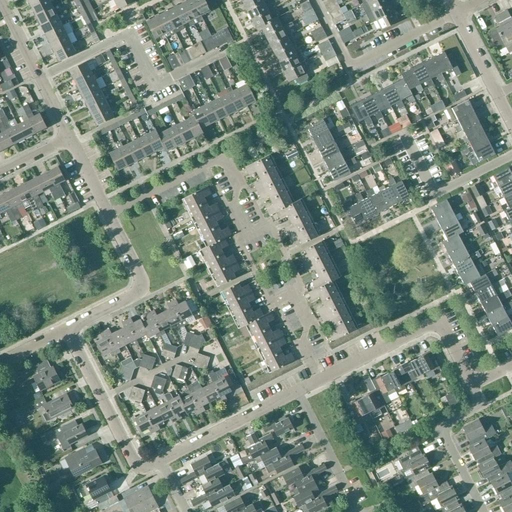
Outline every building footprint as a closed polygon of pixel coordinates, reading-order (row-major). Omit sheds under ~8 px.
[(44,0),(30,7),(33,13),(32,14),(34,17),(35,16),(52,8),(52,7),(48,0),(44,0)] [(84,3),(89,12),(93,9),(88,0),(84,3)] [(113,0),(116,5),(113,6),(115,10),(134,0),(113,0)] [(192,20),(194,25),(203,20),(201,16),(200,16),(192,0),(189,0),(186,2),(185,1),(181,2),(182,4),(182,3),(191,21),(192,20)] [(192,0),(200,16),(201,16),(209,11),(203,0),(192,0)] [(245,0),(242,2),(241,1),(240,2),(241,6),(243,5),(246,10),(246,11),(263,2),(266,0),(245,0)] [(299,10),(306,7),(302,0),(295,3),(299,10)] [(327,11),(338,5),(335,0),(325,0),(322,2),(327,11)] [(363,4),(361,5),(366,14),(371,12),(388,3),(388,2),(386,0),(371,0),(367,2),(366,2),(363,4)] [(371,24),(376,21),(393,12),(393,11),(390,6),(392,4),(389,1),(388,2),(388,3),(371,12),(366,14),(371,24)] [(246,11),(246,10),(245,11),(246,15),(248,14),(251,20),(268,11),(272,9),(270,5),(266,7),(263,2),(246,11)] [(182,25),(187,22),(190,27),(194,25),(192,20),(191,21),(182,3),(182,4),(176,6),(176,5),(172,7),(173,8),(182,25)] [(59,4),(52,7),(52,8),(35,16),(38,22),(37,23),(38,26),(40,26),(40,25),(57,17),(54,12),(61,8),(59,4)] [(76,7),(81,16),(85,14),(81,4),(76,7)] [(331,20),(343,14),(340,9),(338,5),(327,11),(331,20)] [(164,13),(174,34),(184,28),(182,25),(173,8),(167,11),(167,10),(163,12),(164,13)] [(315,14),(312,8),(301,14),(304,19),(315,14)] [(93,9),(89,12),(93,21),(98,19),(93,9)] [(260,27),(277,19),(275,13),(270,16),(268,11),(251,20),(249,20),(250,24),(253,24),(256,29),(259,28),(261,27),(260,27)] [(393,12),(376,21),(381,30),(398,21),(394,15),(396,13),(394,11),(393,11),(393,12)] [(507,11),(501,14),(511,36),(511,21),(507,11)] [(40,25),(40,26),(43,31),(41,32),(43,35),(44,35),(44,34),(61,26),(59,21),(65,17),(63,13),(57,17),(40,25)] [(164,13),(158,16),(157,14),(154,16),(155,17),(165,38),(174,34),(164,13)] [(81,16),(85,25),(90,23),(85,14),(81,16)] [(315,14),(304,19),(306,24),(317,19),(315,14)] [(331,20),(334,26),(345,20),(343,14),(331,20)] [(511,36),(501,14),(495,17),(500,27),(496,29),(507,51),(508,54),(511,51),(511,36)] [(155,17),(149,20),(148,19),(145,21),(154,39),(160,36),(162,40),(165,38),(155,17)] [(280,23),(277,19),(260,27),(261,27),(259,28),(259,31),(262,30),(264,35),(265,36),(286,25),(284,21),(280,23)] [(90,23),(85,25),(90,34),(95,32),(90,23)] [(266,39),(269,45),(286,36),(291,34),(286,25),(265,36),(264,35),(263,36),(264,40),(266,39)] [(44,34),(44,35),(47,40),(46,41),(48,45),(49,44),(66,35),(61,26),(44,34)] [(324,32),(321,27),(310,32),(313,37),(324,32)] [(341,39),(352,33),(349,27),(337,32),(341,39)] [(210,36),(216,47),(220,45),(226,42),(227,44),(233,41),(227,28),(221,31),(210,36)] [(507,51),(496,29),(489,33),(500,55),(507,51)] [(95,32),(90,34),(95,44),(99,41),(95,32)] [(324,32),(313,37),(316,43),(327,37),(324,32)] [(341,39),(343,44),(355,38),(352,33),(341,39)] [(54,53),(71,45),(66,35),(49,44),(52,50),(51,50),(52,54),(54,53)] [(210,36),(202,41),(207,51),(216,47),(210,36)] [(271,48),(274,54),(291,46),(291,45),(295,43),(293,39),(289,41),(286,36),(269,45),(268,46),(268,49),(271,48)] [(317,45),(321,54),(332,48),(328,40),(317,45)] [(192,45),(198,57),(206,52),(200,41),(196,44),(192,45)] [(54,53),(56,59),(55,59),(57,63),(75,54),(71,45),(54,53)] [(198,57),(192,45),(185,49),(191,60),(198,57)] [(274,54),(272,55),(273,58),(276,58),(279,63),(279,64),(300,53),(298,48),(294,50),(291,46),(274,54)] [(332,48),(321,54),(325,61),(336,56),(332,48)] [(105,52),(110,61),(114,59),(110,51),(109,50),(105,52)] [(183,50),(178,53),(183,64),(188,61),(183,50)] [(174,55),(180,66),(183,64),(178,53),(174,55)] [(280,67),(283,72),(283,73),(305,62),(300,53),(279,64),(279,63),(277,64),(278,67),(280,67)] [(443,53),(432,58),(440,74),(446,71),(448,74),(453,71),(456,76),(460,74),(450,54),(445,57),(443,53)] [(180,66),(174,55),(167,58),(172,69),(180,66)] [(101,56),(95,59),(98,65),(105,62),(101,56)] [(226,56),(222,58),(228,69),(231,67),(226,56)] [(85,62),(69,71),(72,77),(70,77),(72,81),(73,80),(90,71),(95,69),(94,67),(98,65),(95,59),(94,58),(85,62)] [(228,69),(222,58),(219,60),(224,71),(228,69)] [(421,64),(430,82),(436,79),(437,81),(439,85),(444,82),(441,76),(432,58),(421,64)] [(110,61),(115,71),(119,68),(114,59),(110,61)] [(283,73),(283,72),(282,73),(283,76),(285,76),(288,82),(295,78),(297,83),(300,84),(307,80),(308,77),(305,72),(309,70),(305,62),(283,73)] [(421,64),(410,70),(419,87),(425,84),(427,87),(428,90),(433,87),(430,82),(421,64)] [(511,65),(503,69),(506,75),(511,72),(511,65)] [(208,66),(204,68),(209,78),(213,76),(208,66)] [(115,71),(119,80),(123,78),(119,68),(115,71)] [(209,78),(204,68),(200,69),(206,80),(209,78)] [(408,93),(409,93),(414,90),(415,93),(415,92),(417,96),(422,93),(419,87),(410,70),(399,75),(402,80),(408,93)] [(73,80),(76,86),(75,87),(76,90),(78,89),(95,81),(90,71),(73,80)] [(185,77),(191,88),(194,86),(189,75),(185,77)] [(191,88),(185,77),(178,80),(183,91),(191,88)] [(123,78),(119,80),(124,89),(128,87),(123,78)] [(0,84),(0,86),(3,92),(13,87),(10,80),(0,84)] [(402,80),(391,85),(400,103),(406,100),(409,106),(414,104),(413,100),(409,93),(408,93),(402,80)] [(99,90),(95,81),(78,89),(81,95),(80,96),(81,99),(82,99),(82,98),(99,90)] [(237,89),(246,106),(252,103),(252,105),(256,103),(247,84),(237,89)] [(381,91),(390,108),(395,106),(398,112),(404,110),(400,103),(391,85),(381,91)] [(229,93),(228,94),(236,111),(237,111),(242,108),(243,109),(246,108),(246,106),(237,89),(233,91),(230,86),(226,89),(229,93)] [(116,87),(107,92),(109,96),(118,92),(116,87)] [(124,89),(128,98),(133,96),(128,87),(124,89)] [(104,99),(99,90),(82,98),(82,99),(85,104),(84,105),(86,109),(87,108),(87,107),(104,99)] [(7,94),(10,100),(16,97),(13,91),(7,94)] [(381,91),(370,96),(379,114),(390,108),(381,91)] [(465,98),(464,97),(462,92),(452,98),(454,103),(465,98)] [(172,99),(175,103),(184,99),(182,94),(172,99)] [(236,111),(228,94),(219,98),(227,116),(227,115),(233,112),(234,114),(238,112),(237,111),(236,111)] [(133,108),(137,106),(133,96),(128,98),(133,108)] [(370,96),(359,102),(368,119),(374,116),(377,123),(382,120),(370,96)] [(210,103),(218,120),(224,117),(225,119),(228,117),(227,115),(227,116),(219,98),(210,103)] [(87,107),(87,108),(90,114),(89,114),(90,118),(92,117),(92,116),(109,108),(104,99),(87,107)] [(163,103),(165,108),(175,103),(172,99),(163,103)] [(371,126),(368,119),(359,102),(348,107),(357,125),(363,122),(366,128),(367,128),(371,126)] [(440,102),(435,104),(439,111),(444,109),(443,107),(440,102)] [(456,121),(473,112),(467,102),(450,110),(453,116),(450,117),(449,118),(451,124),(456,121)] [(154,108),(156,112),(165,108),(163,103),(154,108)] [(218,120),(210,103),(200,108),(209,125),(209,124),(215,122),(215,123),(219,122),(218,120)] [(22,107),(35,134),(46,128),(39,114),(33,117),(26,105),(22,107)] [(191,112),(193,117),(193,116),(200,129),(206,126),(207,128),(210,126),(209,124),(209,125),(200,108),(195,110),(193,106),(189,108),(191,112)] [(23,122),(17,125),(24,139),(35,134),(22,107),(17,110),(23,122)] [(92,116),(92,117),(95,123),(93,123),(95,127),(113,118),(109,108),(92,116)] [(154,108),(146,112),(145,112),(146,113),(145,113),(147,117),(156,112),(154,108)] [(348,115),(345,108),(339,112),(342,118),(348,115)] [(135,113),(137,118),(145,113),(146,113),(145,112),(146,112),(144,109),(135,113)] [(461,132),(478,123),(473,112),(456,121),(459,127),(454,129),(457,134),(461,132)] [(137,118),(135,113),(125,118),(128,122),(137,118)] [(397,122),(401,130),(411,124),(406,114),(397,119),(398,122),(397,122)] [(0,118),(0,119),(13,145),(24,139),(17,125),(14,119),(8,122),(5,116),(0,118)] [(203,135),(200,129),(193,116),(193,117),(184,121),(193,139),(193,138),(199,135),(199,137),(203,135)] [(430,117),(423,121),(428,131),(435,127),(430,117)] [(116,122),(118,127),(128,122),(125,118),(116,122)] [(0,146),(2,150),(13,145),(0,119),(0,131),(1,133),(0,133),(0,146)] [(305,129),(311,139),(328,131),(325,126),(328,124),(325,119),(305,129)] [(184,121),(175,126),(184,143),(190,140),(190,142),(194,140),(193,138),(193,139),(184,121)] [(348,121),(336,127),(339,133),(351,127),(348,121)] [(107,127),(109,132),(118,127),(116,122),(107,127)] [(386,128),(390,135),(401,130),(397,122),(386,128)] [(478,123),(461,132),(464,138),(461,139),(464,144),(467,143),(484,134),(478,123)] [(175,126),(166,130),(175,148),(180,145),(181,146),(185,144),(184,143),(175,126)] [(109,132),(107,127),(98,132),(100,136),(109,132)] [(386,137),(390,135),(386,128),(380,131),(383,138),(386,137)] [(164,149),(165,152),(171,149),(172,151),(176,149),(175,148),(166,130),(157,135),(164,149)] [(311,139),(316,150),(333,142),(330,136),(333,135),(330,130),(328,131),(311,139)] [(155,131),(146,135),(154,152),(160,149),(161,151),(164,149),(157,135),(155,131)] [(470,148),(459,153),(462,159),(472,154),(489,145),(484,134),(467,143),(470,148)] [(146,135),(137,140),(145,157),(151,154),(152,155),(155,154),(154,152),(146,135)] [(440,135),(433,139),(436,145),(443,141),(440,135)] [(256,140),(259,147),(267,143),(263,136),(256,140)] [(145,157),(137,140),(127,145),(136,162),(136,161),(142,159),(142,160),(146,158),(145,157)] [(336,140),(333,142),(316,150),(322,161),(339,152),(336,147),(339,146),(336,140)] [(364,146),(361,141),(354,145),(357,149),(364,146)] [(136,162),(127,145),(123,147),(120,142),(116,144),(119,149),(118,149),(126,166),(127,166),(132,163),(133,165),(137,163),(136,161),(136,162)] [(489,145),(472,154),(475,159),(469,162),(472,167),(494,156),(489,145)] [(126,166),(118,149),(109,154),(117,171),(123,168),(124,169),(128,168),(127,166),(126,166)] [(322,161),(327,172),(344,163),(342,158),(346,156),(343,150),(339,152),(322,161)] [(369,157),(367,152),(360,155),(362,161),(369,157)] [(255,172),(257,177),(274,168),(267,156),(244,168),(248,176),(255,172)] [(352,159),(344,163),(327,172),(333,183),(349,174),(347,168),(353,165),(354,162),(352,159)] [(444,167),(450,178),(459,174),(453,163),(444,167)] [(379,164),(372,168),(375,173),(382,170),(379,164)] [(57,167),(46,172),(59,198),(65,195),(59,183),(64,181),(57,167)] [(274,168),(257,177),(260,181),(253,185),(256,192),(280,180),(274,168)] [(497,188),(511,179),(511,174),(508,168),(491,176),(495,182),(492,184),(495,189),(497,188)] [(35,178),(42,192),(48,189),(54,201),(55,200),(57,205),(62,203),(59,198),(46,172),(35,178)] [(42,192),(35,178),(24,184),(37,209),(42,207),(36,195),(42,192)] [(389,187),(398,205),(409,199),(400,182),(394,185),(392,179),(386,182),(389,187)] [(511,179),(497,188),(500,193),(497,194),(500,200),(503,198),(511,193),(511,179)] [(267,196),(269,201),(286,192),(280,180),(256,192),(260,200),(267,196)] [(342,183),(334,186),(337,191),(344,187),(342,183)] [(470,187),(476,199),(481,196),(481,195),(483,194),(478,183),(470,187)] [(37,209),(24,184),(13,189),(20,203),(24,209),(30,206),(32,212),(37,209)] [(184,199),(190,211),(205,203),(203,198),(211,194),(207,187),(184,199)] [(382,187),(377,190),(378,193),(387,210),(398,205),(389,187),(384,190),(382,187)] [(20,203),(13,189),(2,195),(15,220),(16,220),(20,218),(14,206),(20,203)] [(371,189),(365,193),(368,198),(376,215),(387,210),(378,193),(374,195),(371,189)] [(76,194),(81,203),(89,199),(84,190),(76,194)] [(292,204),(286,192),(269,201),(272,206),(265,209),(269,216),(276,213),(292,205),(292,204)] [(466,203),(467,202),(473,200),(470,193),(462,197),(466,203)] [(500,206),(503,212),(511,207),(511,193),(503,198),(505,204),(500,206)] [(15,220),(2,195),(0,196),(0,213),(4,211),(10,223),(11,223),(13,226),(18,224),(16,220),(15,220)] [(376,215),(368,198),(362,201),(359,195),(354,198),(357,204),(365,221),(376,215)] [(481,196),(476,199),(481,209),(487,206),(481,196)] [(429,208),(435,219),(453,210),(450,204),(452,203),(449,198),(429,208)] [(473,200),(467,202),(471,209),(476,206),(473,200)] [(286,216),(289,221),(305,213),(299,201),(292,204),(292,205),(276,213),(280,220),(286,216)] [(365,221),(357,204),(352,207),(349,201),(340,206),(345,216),(348,214),(355,226),(365,221)] [(77,202),(66,208),(68,213),(80,208),(77,202)] [(208,208),(205,203),(190,211),(196,223),(219,211),(215,204),(208,208)] [(487,206),(481,209),(484,216),(490,213),(487,206)] [(39,209),(42,215),(47,212),(45,207),(39,209)] [(511,207),(503,212),(506,217),(503,219),(505,224),(508,222),(511,220),(511,207)] [(453,210),(435,219),(440,229),(458,221),(455,216),(458,214),(455,209),(453,210)] [(481,216),(478,210),(472,213),(475,219),(481,216)] [(196,223),(202,235),(217,227),(215,222),(223,219),(219,211),(196,223)] [(284,229),(288,237),(311,225),(305,213),(289,221),(291,226),(284,229)] [(34,223),(37,229),(45,225),(42,219),(34,223)] [(488,222),(492,231),(498,228),(494,219),(488,222)] [(440,229),(446,240),(461,233),(466,230),(464,231),(461,226),(463,224),(461,220),(458,221),(440,229)] [(476,227),(481,236),(488,232),(483,223),(476,227)] [(311,225),(288,237),(292,244),(298,240),(301,245),(317,237),(311,225)] [(202,235),(208,246),(208,247),(224,239),(231,235),(228,228),(220,232),(217,227),(202,235)] [(446,240),(441,243),(446,253),(464,245),(461,239),(463,238),(461,233),(446,240)] [(201,250),(207,262),(223,254),(221,250),(227,246),(224,239),(208,247),(208,246),(201,250)] [(484,243),(489,254),(494,252),(489,241),(484,243)] [(299,259),(303,267),(326,255),(320,243),(304,251),(306,255),(299,259)] [(467,244),(464,245),(446,253),(452,264),(469,256),(466,250),(469,249),(467,244)] [(475,266),(472,262),(480,258),(479,255),(483,253),(482,250),(469,256),(452,264),(458,275),(475,266)] [(223,254),(207,262),(213,275),(236,263),(232,256),(226,259),(223,254)] [(326,255),(303,267),(307,274),(314,270),(316,275),(332,267),(326,255)] [(192,261),(186,264),(189,270),(196,266),(192,261)] [(236,263),(213,275),(219,287),(235,279),(233,273),(239,270),(236,263)] [(475,266),(458,275),(463,286),(468,283),(480,277),(477,271),(480,270),(478,265),(475,266)] [(332,267),(316,275),(318,280),(311,283),(315,290),(331,282),(338,279),(332,267)] [(488,273),(480,277),(468,283),(474,294),(491,285),(488,279),(497,274),(495,269),(488,273)] [(503,280),(495,283),(498,288),(505,284),(503,280)] [(315,290),(308,293),(312,301),(318,297),(321,302),(337,294),(331,282),(315,290)] [(491,285),(474,294),(479,305),(497,296),(494,290),(497,288),(495,283),(491,285)] [(222,292),(228,304),(251,293),(247,285),(240,289),(238,284),(222,292)] [(497,296),(479,305),(485,315),(502,306),(499,301),(511,295),(508,290),(497,296)] [(228,304),(234,316),(250,308),(248,304),(254,300),(251,293),(228,304)] [(343,306),(337,294),(321,302),(323,307),(316,310),(320,318),(343,306)] [(171,303),(183,326),(188,324),(185,319),(191,316),(184,303),(178,306),(175,301),(171,303)] [(485,315),(490,326),(508,317),(505,311),(511,307),(511,303),(511,302),(502,306),(485,315)] [(163,314),(170,327),(177,324),(178,327),(180,328),(183,326),(171,303),(166,306),(169,310),(163,314)] [(331,321),(333,326),(349,318),(343,306),(320,318),(324,325),(331,321)] [(263,317),(263,316),(259,310),(252,313),(250,308),(234,316),(240,329),(247,325),(263,317)] [(154,312),(149,314),(160,336),(165,334),(164,331),(170,327),(163,314),(156,317),(154,312)] [(247,325),(253,337),(269,329),(266,324),(274,320),(270,313),(263,316),(263,317),(247,325)] [(147,321),(141,324),(140,325),(145,334),(148,339),(155,335),(157,338),(160,336),(149,314),(145,317),(147,321)] [(201,314),(194,317),(199,328),(206,325),(201,314)] [(508,317),(490,326),(496,337),(511,328),(511,325),(510,322),(511,321),(511,318),(510,316),(508,317)] [(349,318),(333,326),(335,331),(328,334),(332,342),(355,330),(349,318)] [(130,319),(125,322),(134,340),(136,339),(145,334),(140,325),(141,324),(139,321),(133,324),(130,319)] [(124,329),(117,332),(124,346),(132,342),(133,346),(137,344),(138,344),(136,339),(134,340),(125,322),(121,324),(124,329)] [(253,337),(259,349),(282,337),(279,330),(271,333),(269,329),(253,337)] [(104,333),(115,355),(120,352),(119,349),(124,346),(117,332),(111,335),(108,331),(104,333)] [(115,355),(104,333),(100,335),(102,340),(95,343),(98,348),(96,349),(100,355),(101,354),(102,357),(110,353),(112,357),(115,355)] [(182,346),(188,348),(192,336),(186,334),(182,346)] [(198,338),(196,345),(200,346),(205,343),(201,335),(197,337),(198,338)] [(192,336),(188,348),(194,349),(196,345),(198,338),(197,337),(192,336)] [(259,349),(265,361),(281,353),(279,348),(286,344),(282,337),(259,349)] [(312,355),(321,352),(316,341),(307,344),(312,355)] [(163,351),(175,354),(176,348),(165,345),(163,351)] [(175,354),(163,351),(161,357),(173,361),(175,354)] [(416,361),(423,374),(431,370),(432,372),(439,369),(430,351),(424,354),(424,356),(416,361)] [(281,353),(265,361),(271,372),(295,361),(291,353),(283,357),(281,353)] [(195,361),(207,365),(209,359),(197,355),(195,361)] [(143,356),(139,367),(145,369),(149,358),(143,356)] [(149,358),(145,369),(151,371),(155,360),(149,358)] [(207,365),(195,361),(193,367),(205,371),(207,365)] [(409,362),(400,366),(409,384),(415,381),(414,379),(423,374),(416,361),(410,364),(409,362)] [(119,373),(131,377),(133,371),(136,369),(132,362),(122,367),(121,367),(119,373)] [(171,378),(177,380),(181,368),(175,366),(171,378)] [(404,386),(409,384),(400,366),(391,371),(392,373),(386,376),(394,392),(395,394),(406,389),(404,386)] [(33,378),(40,391),(60,381),(53,367),(37,375),(34,369),(16,378),(19,385),(33,378)] [(181,368),(177,380),(183,382),(187,370),(181,368)] [(213,370),(207,373),(213,383),(212,384),(222,403),(226,401),(223,396),(230,392),(227,387),(232,385),(223,368),(214,372),(213,370)] [(131,377),(119,373),(117,379),(129,383),(131,377)] [(377,378),(370,382),(374,390),(375,390),(379,399),(383,405),(389,402),(386,397),(394,392),(386,376),(378,380),(377,378)] [(152,383),(164,387),(166,381),(154,377),(152,383)] [(164,387),(152,383),(150,389),(162,393),(164,387)] [(222,403),(212,384),(202,389),(199,383),(198,384),(208,404),(215,400),(217,405),(222,403)] [(208,404),(198,384),(193,387),(192,384),(187,386),(188,389),(188,390),(200,414),(204,412),(202,407),(208,404)] [(128,400),(132,388),(123,393),(127,400),(128,400)] [(128,400),(134,402),(138,390),(132,388),(128,400)] [(138,390),(134,402),(140,404),(144,392),(138,390)] [(184,411),(186,415),(193,411),(196,416),(200,414),(188,390),(184,392),(186,397),(180,400),(179,401),(184,411)] [(370,395),(361,400),(368,413),(371,419),(381,414),(379,411),(384,408),(383,405),(379,399),(375,390),(374,390),(369,393),(370,395)] [(167,402),(167,403),(176,421),(181,419),(178,414),(184,411),(179,401),(180,400),(178,397),(173,399),(170,394),(167,393),(164,395),(167,402)] [(457,404),(452,393),(445,396),(450,407),(457,404)] [(42,406),(49,420),(73,408),(66,394),(46,404),(44,399),(29,406),(32,411),(42,406)] [(368,413),(361,400),(352,404),(351,402),(345,405),(354,423),(360,420),(359,418),(368,413)] [(156,408),(163,422),(169,419),(172,424),(176,421),(167,403),(156,408)] [(511,413),(511,411),(508,404),(502,407),(507,416),(511,413)] [(156,408),(145,414),(155,433),(159,430),(157,425),(163,422),(156,408)] [(155,433),(145,414),(134,419),(135,422),(134,423),(137,429),(139,428),(141,433),(148,430),(150,435),(155,433)] [(273,429),(277,437),(293,429),(287,418),(275,424),(274,422),(262,428),(265,433),(273,429)] [(409,419),(404,422),(407,429),(413,426),(411,422),(409,419)] [(471,440),(473,445),(484,440),(484,441),(495,435),(490,425),(483,429),(478,420),(462,428),(469,441),(471,440)] [(70,445),(87,436),(81,424),(77,426),(74,421),(51,433),(51,432),(44,436),(47,442),(54,438),(54,439),(57,437),(63,450),(71,446),(70,445)] [(385,440),(392,437),(388,430),(381,433),(385,440)] [(254,433),(247,437),(249,442),(256,438),(254,433)] [(253,460),(254,459),(269,451),(265,443),(273,440),(270,434),(258,440),(259,443),(247,449),(250,454),(239,459),(242,465),(253,460)] [(488,449),(484,441),(484,440),(473,445),(467,448),(474,461),(476,460),(479,465),(493,458),(493,459),(500,455),(495,445),(488,449)] [(284,457),(265,467),(265,468),(265,467),(268,473),(274,470),(277,475),(294,466),(289,458),(304,451),(301,445),(283,454),(284,457)] [(410,455),(397,462),(402,470),(400,471),(405,480),(414,475),(414,476),(426,469),(427,470),(430,468),(424,455),(421,456),(418,450),(415,445),(407,449),(410,455)] [(261,461),(265,467),(284,457),(283,454),(280,456),(276,448),(269,451),(254,459),(257,463),(261,461)] [(65,460),(59,463),(63,470),(69,467),(74,477),(101,464),(94,450),(85,455),(83,449),(65,459),(65,460)] [(212,467),(206,456),(190,464),(194,472),(179,480),(182,486),(201,476),(199,473),(212,467)] [(506,475),(510,473),(510,472),(511,471),(511,464),(510,461),(497,467),(493,459),(493,458),(479,465),(477,466),(483,479),(485,478),(488,484),(490,483),(506,475)] [(212,467),(199,473),(201,476),(203,475),(207,482),(208,483),(217,478),(218,478),(224,475),(231,471),(226,459),(218,463),(212,467)] [(293,493),(295,496),(309,489),(309,490),(316,487),(311,478),(326,471),(323,465),(305,474),(306,477),(293,484),(294,484),(296,489),(294,490),(293,493)] [(238,474),(243,472),(240,466),(235,469),(238,474)] [(306,477),(305,474),(302,476),(298,468),(281,476),(287,487),(294,484),(293,484),(306,477)] [(429,475),(427,470),(426,469),(414,476),(414,475),(405,480),(410,490),(417,486),(421,494),(422,495),(438,487),(438,486),(431,474),(429,475)] [(246,477),(243,472),(238,474),(240,480),(246,477)] [(254,473),(248,476),(251,482),(257,479),(254,473)] [(90,482),(78,488),(82,498),(90,494),(93,499),(87,502),(88,503),(86,504),(89,509),(96,506),(97,505),(100,504),(109,499),(103,487),(110,482),(106,474),(95,479),(94,478),(89,480),(90,482)] [(511,482),(510,483),(506,475),(490,483),(496,496),(499,495),(501,499),(501,500),(511,494),(511,482)] [(208,483),(207,482),(200,486),(205,494),(190,501),(193,507),(209,499),(212,498),(210,495),(223,488),(218,478),(217,478),(208,483)] [(243,480),(248,489),(252,487),(247,478),(243,480)] [(379,486),(382,492),(394,486),(391,480),(379,486)] [(47,487),(52,495),(60,491),(56,482),(47,487)] [(422,495),(421,494),(417,497),(421,506),(430,502),(434,511),(441,507),(442,507),(456,500),(456,501),(458,500),(451,486),(449,487),(446,482),(438,486),(438,487),(422,495)] [(212,498),(209,499),(210,501),(208,502),(212,508),(235,496),(244,491),(241,486),(232,491),(229,485),(223,488),(210,495),(212,498)] [(124,499),(131,511),(146,511),(157,507),(147,487),(124,499)] [(295,496),(292,498),(298,509),(301,508),(301,507),(317,499),(316,496),(313,497),(312,495),(318,491),(316,487),(309,490),(309,489),(295,496)] [(301,507),(301,508),(303,511),(317,511),(326,508),(322,500),(337,492),(334,487),(316,496),(317,499),(301,507)] [(260,494),(263,499),(268,496),(265,491),(260,494)] [(270,495),(273,501),(279,498),(276,492),(270,495)] [(511,511),(511,494),(501,500),(501,499),(497,501),(502,511),(511,511)] [(100,504),(97,505),(100,511),(119,502),(116,496),(109,499),(100,504)] [(237,511),(245,508),(240,498),(223,506),(225,511),(237,511)] [(279,498),(273,501),(276,506),(281,503),(279,498)] [(464,511),(460,505),(458,506),(456,501),(456,500),(442,507),(441,507),(434,511),(464,511)]
